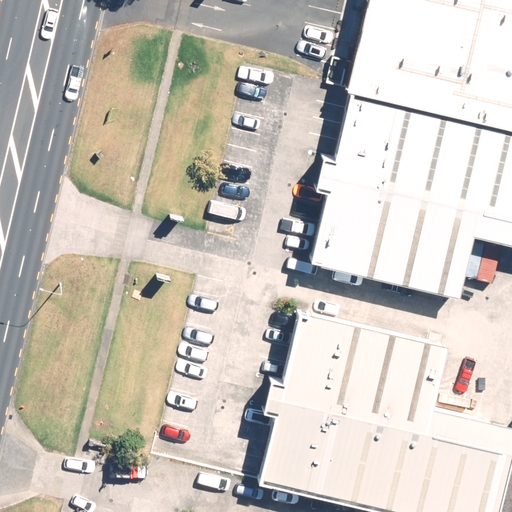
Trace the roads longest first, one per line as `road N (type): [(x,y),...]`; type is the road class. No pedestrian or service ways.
road 1 (unknown): [(241,272),(267,185),(279,95),(265,0)]
road 2 (unknown): [(241,272),(425,316),(458,319),(507,300)]
road 3 (primary): [(0,222),(54,0)]
road 4 (unknown): [(180,484),(241,272)]
